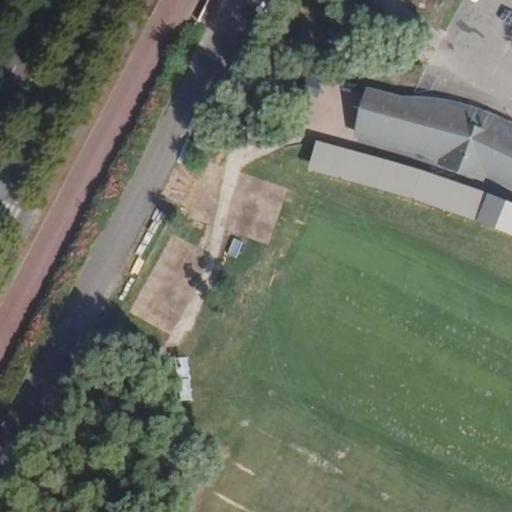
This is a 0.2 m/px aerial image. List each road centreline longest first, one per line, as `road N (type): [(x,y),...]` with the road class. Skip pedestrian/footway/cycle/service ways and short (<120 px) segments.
road 1 (unknown): [(91,511),(197,298),(231,170),(280,68),(326,40),(460,39)]
road 2 (primary): [(0,219),(116,0)]
